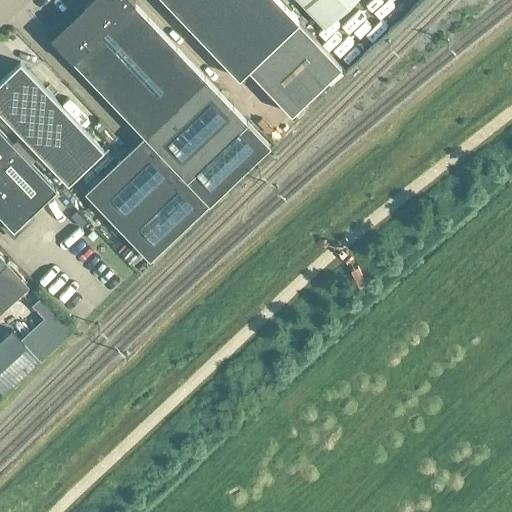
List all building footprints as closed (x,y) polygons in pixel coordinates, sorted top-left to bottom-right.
[(132,0),(87,0),(49,37),(72,61),(73,61),(186,180),(208,203),(269,145),(247,121),(142,11),(134,2),(132,0)] [(165,0),(239,78),(249,68),(290,113),(340,65),(299,21),(279,0),(165,0)] [(301,0),(325,25),(351,0),(301,0)] [(357,43),(372,29),(364,20),(349,35),(357,43)] [(335,35),(326,42),(340,59),(349,51),(335,35)] [(20,62),(0,80),(0,111),(67,182),(103,149),(20,62)] [(0,213),(14,228),(56,188),(0,128),(0,213)] [(116,232),(130,221),(124,213),(110,224),(116,232)] [(0,310),(28,284),(7,260),(0,252),(0,310)] [(44,317),(20,338),(38,358),(40,360),(74,329),(42,294),(32,304),(44,317)] [(38,358),(11,329),(0,338),(0,388),(2,391),(38,358)]
